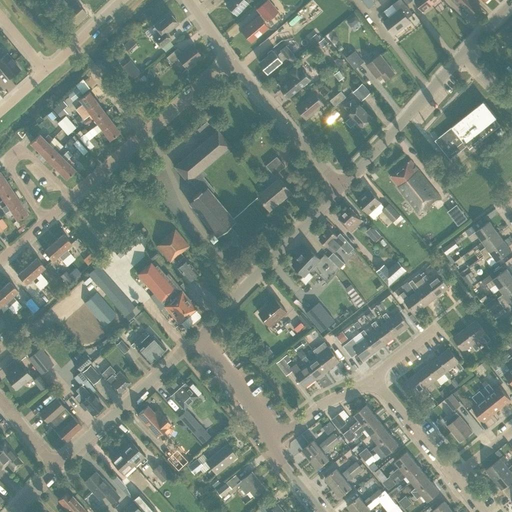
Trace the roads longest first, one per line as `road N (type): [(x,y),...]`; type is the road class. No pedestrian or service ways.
road 1 (tertiary): [(199,339),(340,188)]
road 2 (tertiary): [(55,467),(199,339)]
road 3 (tertiary): [(340,188),(462,53)]
road 4 (unclassified): [(340,188),(229,58)]
road 5 (residential): [(45,222),(10,170),(13,156),(28,153),(72,197)]
road 6 (residential): [(452,476),(372,381)]
